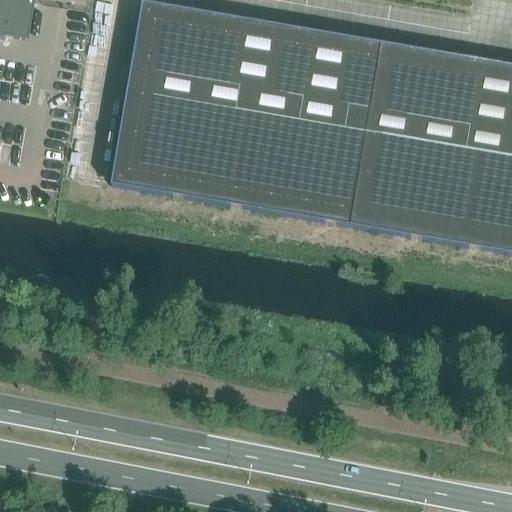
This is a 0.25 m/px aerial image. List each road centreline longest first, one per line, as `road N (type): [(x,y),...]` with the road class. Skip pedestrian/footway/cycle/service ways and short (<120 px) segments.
road 1 (trunk): [(511,508),(0,411)]
road 2 (trunk): [(0,454),(298,511)]
